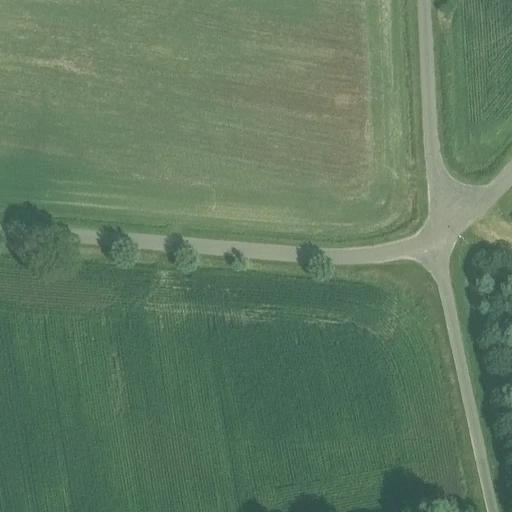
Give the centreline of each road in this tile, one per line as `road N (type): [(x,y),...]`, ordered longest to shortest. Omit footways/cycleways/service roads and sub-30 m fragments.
road 1 (unclassified): [(441,236),(339,258),(0,231)]
road 2 (unclassified): [(493,511),(443,282),(441,236)]
road 3 (unclassified): [(441,236),(423,0)]
